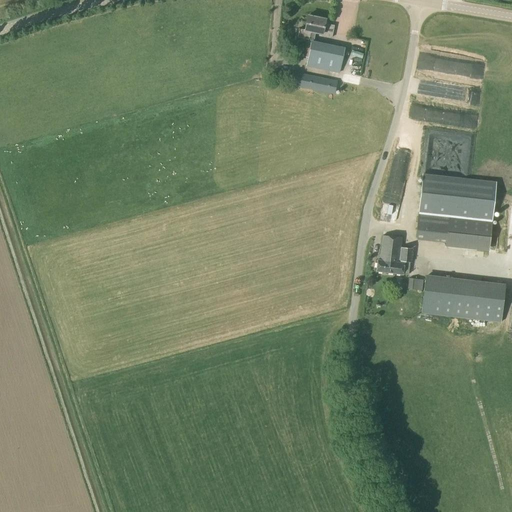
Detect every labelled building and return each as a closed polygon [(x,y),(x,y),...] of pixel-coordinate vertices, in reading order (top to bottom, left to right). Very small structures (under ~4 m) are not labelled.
[(313,43),(313,42),(314,33),(321,34),(321,37),(331,38),(333,26),(324,24),(325,19),(307,16),(304,30),(298,29),(297,38),(307,40),(306,43),(305,42),(302,57),(307,58),(308,58),(311,43),(313,43)] [(308,58),(307,58),(303,74),(291,72),(288,86),(334,95),(336,81),(325,79),(326,71),(339,74),(343,48),(313,42),(313,43),(311,43),(308,58)] [(350,75),(359,75),(360,66),(351,66),(350,75)] [(421,180),(415,237),(423,238),(424,228),(439,229),(438,239),(445,240),(446,237),(477,240),(476,247),(488,248),(495,181),(422,173),(421,177),(421,180)] [(378,260),(376,271),(408,275),(409,263),(411,263),(413,249),(400,248),(401,238),(382,236),(379,260),(378,260)] [(425,275),(420,314),(460,318),(465,280),(425,275)] [(415,290),(416,279),(408,278),(407,289),(415,290)]
